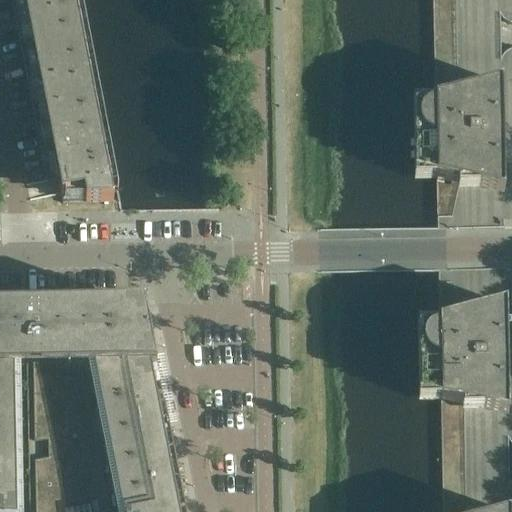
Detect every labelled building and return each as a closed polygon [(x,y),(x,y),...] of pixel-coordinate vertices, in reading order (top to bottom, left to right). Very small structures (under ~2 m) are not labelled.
[(118,193),(80,0),(11,0),(12,2),(13,7),(13,10),(47,182),(58,180),(63,204),(113,204),(112,195),(118,193)] [(501,56),(500,18),(501,18),(503,19),(504,21),(506,22),(507,23),(510,24),(511,24),(511,0),(432,0),(435,101),(413,101),(414,168),(415,179),(436,179),(437,230),(504,229),(504,222),(511,221),(511,49),(511,50),(509,50),(506,52),(504,54),(502,56),(501,56)] [(234,48),(234,39),(234,38),(221,38),(221,49),(234,48)] [(509,480),(509,442),(510,442),(510,443),(511,444),(511,275),(505,276),(505,269),(438,270),(439,322),(417,323),(419,400),(440,400),(441,400),(442,511),(511,511),(511,478),(511,479),(510,480),(509,480)] [(184,511),(144,305),(75,307),(76,310),(25,311),(25,323),(18,323),(17,308),(0,307),(0,511),(184,511)]
